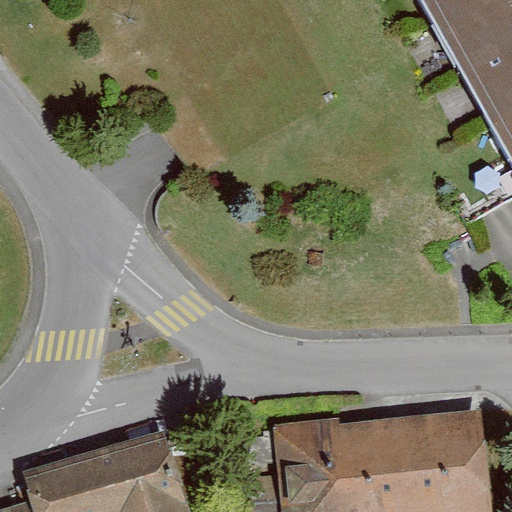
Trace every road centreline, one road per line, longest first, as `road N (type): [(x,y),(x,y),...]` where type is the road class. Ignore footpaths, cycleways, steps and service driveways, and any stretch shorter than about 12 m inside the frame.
road 1 (unclassified): [(511,361),(154,375)]
road 2 (unclassified): [(0,120),(100,244),(154,375)]
road 3 (unclassified): [(154,375),(0,444)]
